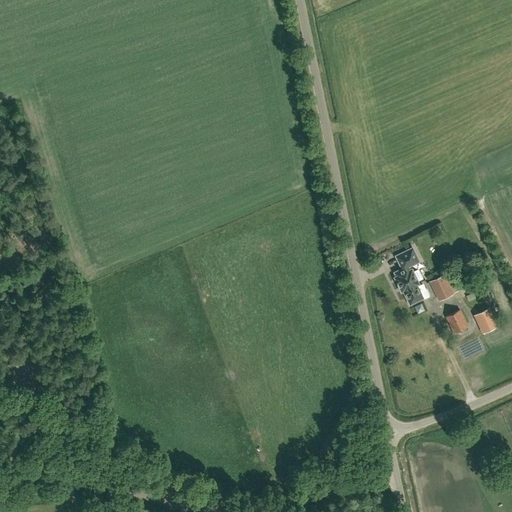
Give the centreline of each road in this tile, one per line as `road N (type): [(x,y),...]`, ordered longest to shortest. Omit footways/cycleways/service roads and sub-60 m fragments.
road 1 (unclassified): [(385,432),(297,0)]
road 2 (unclassified): [(207,511),(0,459)]
road 3 (unclassified): [(394,473),(259,511)]
road 4 (unclassified): [(385,432),(511,388)]
